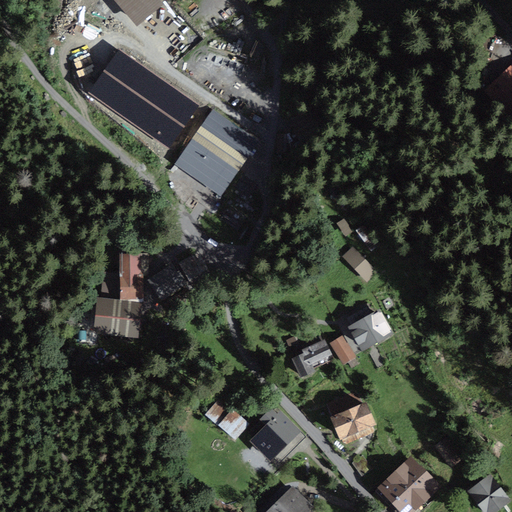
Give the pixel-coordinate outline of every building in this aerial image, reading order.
[(503,64),(474,91),(495,113),(511,96),(511,65),(505,58),(500,62),(503,64)] [(303,145),(303,146),(330,131),(315,106),(291,120),(296,135),(300,141),(297,143),(299,147),(303,145)] [(254,143),(213,115),(193,143),(235,172),(254,143)] [(287,153),(287,133),(277,133),(277,153),(287,153)] [(193,143),(180,161),(222,190),(235,172),(193,143)] [(228,208),(223,215),(239,228),(245,221),(228,208)] [(370,250),(378,244),(365,224),(357,230),(370,250)] [(346,257),(367,279),(374,272),(353,250),(346,257)] [(197,253),(180,263),(193,285),(210,274),(197,253)] [(122,300),(122,301),(137,300),(138,300),(138,272),(147,272),(148,254),(121,254),(121,273),(115,273),(116,300),(122,300)] [(163,296),(181,284),(171,269),(153,281),(163,296)] [(134,331),(137,300),(122,301),(122,307),(102,305),(99,327),(134,331)] [(362,310),(347,318),(362,346),(388,331),(378,314),(371,318),(369,315),(366,317),(362,310)] [(287,341),(289,346),(297,343),(294,337),(287,341)] [(301,375),(312,370),(311,368),(327,361),(328,362),(334,359),(331,354),(329,355),(321,337),(313,341),(315,345),(296,353),(298,357),(293,359),(301,375)] [(332,344),(343,362),(347,359),(352,367),(359,363),(343,338),(332,344)] [(333,418),(344,442),(346,443),(374,432),(374,430),(371,424),(373,423),(365,405),(363,405),(359,394),(355,393),(329,404),(334,417),(333,418)] [(235,435),(245,423),(220,402),(210,414),(235,435)] [(263,418),(249,432),(279,463),(306,436),(276,407),(264,419),(263,418)] [(435,446),(450,467),(462,459),(457,452),(454,454),(444,440),(435,446)] [(362,474),(371,468),(363,456),(354,463),(362,474)] [(399,511),(408,511),(436,486),(413,463),(411,461),(380,491),(399,511)] [(501,507),(509,501),(492,479),(474,493),(487,511),(498,503),(501,507)] [(312,511),(291,491),(269,511),(312,511)]
